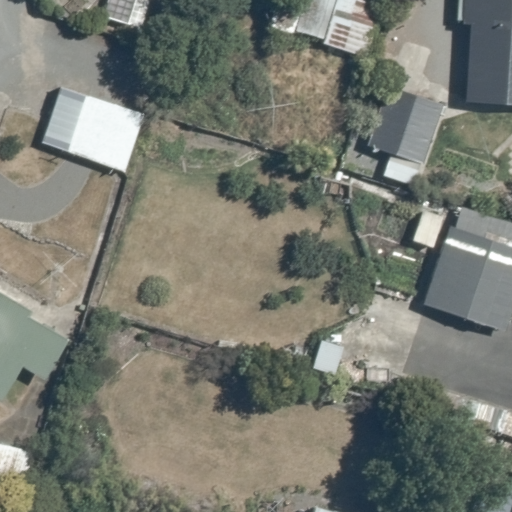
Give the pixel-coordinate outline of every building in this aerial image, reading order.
[(153,41),(167,0),(100,0),(93,20),(153,41)] [(367,57),(381,0),(304,0),(295,38),(367,57)] [(511,0),(459,0),(458,21),(469,21),(464,100),(511,103),(511,0)] [(438,54),(378,40),(371,71),(386,74),(369,147),(384,151),(377,178),(414,187),(419,162),(426,164),(437,115),(450,118),(457,88),(431,83),(438,54)] [(141,112),(56,88),(40,144),(126,168),(141,112)] [(413,241),(434,247),(417,301),(503,328),(511,299),(511,226),(426,199),(413,241)] [(71,335),(0,293),(0,398),(2,399),(22,364),(46,377),(71,335)] [(333,375),(360,379),(400,386),(414,304),(358,294),(351,338),(319,333),(313,371),(333,375)] [(511,409),(463,395),(454,424),(511,441),(511,409)] [(39,451),(0,441),(0,474),(32,482),(39,451)] [(511,511),(511,458),(495,453),(478,511),(511,511)]
